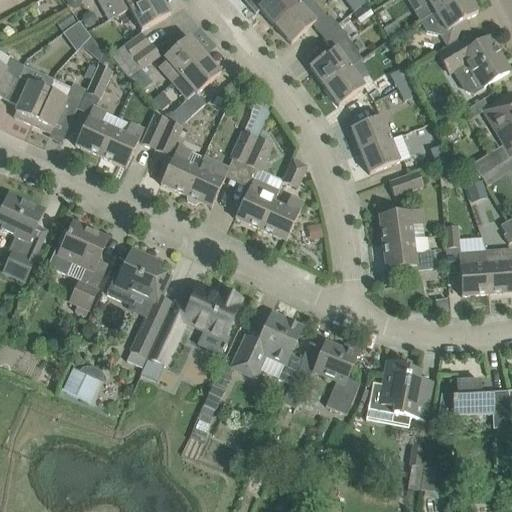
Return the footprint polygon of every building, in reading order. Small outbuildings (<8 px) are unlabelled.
[(109,0),(118,17),(130,11),(149,0),(109,0)] [(141,32),(152,26),(170,16),(160,0),(149,0),(130,11),(141,32)] [(255,14),(259,10),(274,27),(299,5),(303,2),(304,0),(251,0),(247,6),(255,14)] [(291,46),(314,25),(317,28),(314,30),(322,39),(326,36),(325,36),(338,26),(330,17),(328,19),(310,0),(304,0),(303,2),(299,5),(274,27),(291,46)] [(354,14),(365,5),(361,0),(346,0),(345,2),(354,14)] [(434,15),(458,0),(419,0),(424,9),(429,6),(434,15)] [(448,46),(453,43),(470,33),(464,23),(477,15),(468,0),(458,0),(434,15),(420,22),(426,34),(440,37),(446,47),(448,46)] [(76,24),(68,12),(58,19),(66,31),(76,24)] [(351,70),(363,61),(345,38),(346,37),(338,26),(325,36),(326,36),(322,39),(329,49),(332,46),(335,50),(309,68),(323,88),(351,68),(351,70)] [(78,28),(65,38),(75,50),(87,39),(78,28)] [(120,69),(150,48),(142,37),(125,49),(124,48),(117,53),(109,58),(115,64),(120,69)] [(172,85),(204,57),(188,38),(163,60),(166,63),(159,69),(172,85)] [(473,96),(482,91),(481,90),(509,73),(489,40),(473,49),(467,38),(437,56),(449,75),(457,70),(463,80),(464,90),(467,94),(473,96)] [(100,60),(104,53),(90,39),(84,45),(100,60)] [(131,81),(134,78),(142,72),(141,71),(160,58),(152,47),(150,48),(120,69),(131,81)] [(0,97),(5,101),(24,68),(0,53),(0,97)] [(115,64),(109,58),(104,53),(100,60),(85,93),(101,101),(113,74),(111,73),(115,64)] [(196,96),(205,88),(220,75),(204,57),(172,85),(187,102),(195,95),(196,96)] [(32,127),(53,81),(25,68),(24,68),(5,101),(18,108),(13,119),(32,127)] [(338,108),(354,96),(365,88),(351,70),(351,68),(323,88),(338,108)] [(397,89),(406,84),(399,71),(390,77),(397,89)] [(67,101),(66,100),(71,89),(53,81),(32,127),(50,136),(55,125),(68,130),(78,108),(66,102),(67,101)] [(404,103),(414,97),(418,95),(411,81),(406,84),(397,89),(404,103)] [(162,94),(152,103),(161,112),(170,103),(162,94)] [(511,95),(484,112),(511,157),(511,95)] [(261,132),(264,126),(271,111),(260,106),(246,135),(243,133),(230,159),(245,166),(261,132)] [(181,108),(174,113),(184,124),(190,118),(181,108)] [(100,158),(113,131),(101,126),(107,115),(92,109),(75,147),(100,158)] [(155,152),(169,123),(156,116),(142,146),(155,152)] [(360,153),(391,141),(381,118),(351,130),(360,153)] [(168,158),(182,128),(169,123),(155,152),(168,158)] [(126,170),(134,152),(143,132),(130,126),(125,137),(113,131),(100,158),(126,170)] [(265,144),(269,136),(261,132),(245,166),(260,174),(273,147),(265,144)] [(369,176),(388,168),(400,163),(391,141),(360,153),(369,176)] [(186,198),(199,170),(187,164),(192,154),(178,147),(160,186),(186,198)] [(430,151),(429,151),(435,166),(444,163),(438,148),(430,151)] [(297,190),(307,168),(292,162),(282,184),(297,190)] [(229,171),(228,170),(216,165),(211,176),(199,170),(186,198),(211,209),(229,171)] [(442,169),(443,182),(454,181),(453,168),(442,169)] [(394,198),(423,188),(418,174),(389,185),(394,198)] [(267,187),(266,188),(252,182),(235,220),(260,232),(273,204),(279,192),(267,187)] [(24,283),(25,282),(33,264),(32,263),(39,249),(29,244),(38,224),(32,222),(38,209),(9,196),(0,215),(0,231),(13,237),(12,239),(15,241),(1,273),(24,283)] [(273,204),(260,232),(286,243),(303,205),(290,199),(285,210),(273,204)] [(424,239),(422,227),(420,212),(379,217),(383,245),(424,239)] [(508,245),(511,242),(511,229),(508,223),(500,227),(506,236),(504,237),(508,245)] [(98,236),(73,225),(62,248),(58,246),(47,269),(66,278),(67,277),(79,283),(70,304),(77,307),(74,313),(85,318),(88,312),(97,293),(96,293),(107,269),(97,264),(105,246),(95,241),(98,236)] [(320,226),(308,228),(311,241),(323,239),(320,226)] [(444,251),(459,250),(458,229),(442,230),(444,251)] [(417,278),(414,255),(428,253),(427,239),(424,239),(383,245),(386,273),(402,271),(403,280),(417,278)] [(511,294),(511,250),(486,252),(489,296),(511,294)] [(157,273),(161,265),(132,252),(111,299),(127,306),(130,313),(144,319),(129,353),(131,354),(126,363),(143,371),(148,360),(147,360),(171,307),(172,305),(160,300),(170,279),(157,273)] [(461,298),(489,296),(486,252),(473,253),(473,255),(458,256),(461,298)] [(433,287),(434,311),(447,310),(446,287),(433,287)] [(220,300),(198,290),(187,314),(171,307),(147,360),(148,360),(162,367),(183,321),(223,340),(238,308),(236,308),(240,301),(223,293),(220,300)] [(301,362),(290,357),(302,330),(271,316),(258,344),(246,339),(232,370),(222,365),(199,415),(201,416),(195,430),(207,435),(213,419),(211,419),(214,412),(215,412),(235,371),(254,380),(258,371),(279,381),(278,381),(289,386),(297,371),(301,362)] [(346,417),(352,404),(359,385),(347,380),(358,353),(344,348),(343,351),(325,344),(313,373),(336,383),(325,408),(346,417)] [(409,367),(387,363),(383,387),(373,385),(365,423),(408,431),(410,420),(424,422),(428,401),(414,398),(419,374),(408,372),(409,367)] [(101,383),(73,370),(63,392),(91,405),(101,383)] [(296,411),(311,377),(297,371),(289,386),(282,405),(296,411)] [(511,418),(510,408),(507,393),(491,394),(491,398),(481,398),(480,383),(456,384),(456,400),(451,400),(452,419),(492,417),(493,432),(511,431),(511,418)] [(338,423),(325,448),(334,453),(347,427),(338,423)] [(426,470),(433,429),(415,426),(408,467),(411,467),(407,490),(420,492),(426,470)] [(271,455),(276,457),(282,443),(276,441),(278,436),(271,433),(261,456),(269,460),(271,455)] [(253,468),(248,482),(258,486),(264,473),(253,468)] [(426,470),(420,492),(433,495),(437,472),(426,470)]
